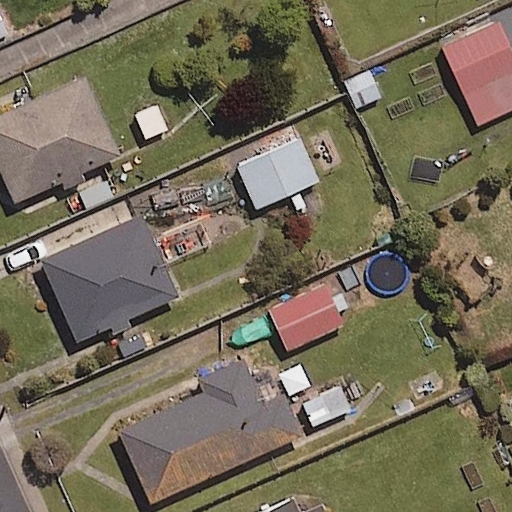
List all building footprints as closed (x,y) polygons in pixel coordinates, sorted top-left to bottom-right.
[(182,40),(169,10),(93,43),(106,73),(182,40)] [(511,108),(511,57),(495,20),(441,45),(477,124),(511,108)] [(373,68),(339,82),(351,110),(384,96),(373,68)] [(0,168),(16,202),(59,182),(63,192),(92,179),(87,169),(119,155),(83,77),(0,115),(0,168)] [(159,99),(130,112),(144,143),(172,131),(159,99)] [(319,181),(300,136),(238,163),(257,207),(319,181)] [(77,340),(107,327),(111,337),(135,327),(130,317),(175,298),(141,218),(43,260),(77,340)] [(343,324),(325,284),(271,309),(289,349),(343,324)] [(252,383),(241,359),(200,377),(207,393),(121,431),(152,502),(302,436),(275,373),(252,383)] [(351,409),(340,384),(302,400),(313,425),(351,409)] [(321,511),(313,493),(269,511),(321,511)]
